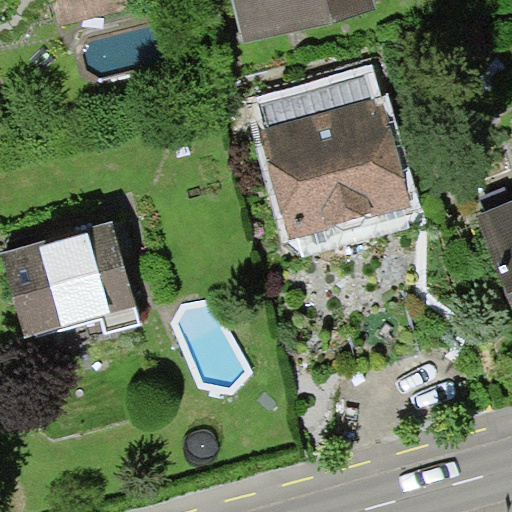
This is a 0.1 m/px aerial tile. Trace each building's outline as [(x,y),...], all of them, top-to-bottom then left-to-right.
[(146,0),(62,0),(70,31),(149,11),(146,0)] [(383,0),(236,0),(248,46),(387,11),(383,0)] [(387,99),(266,134),(299,242),(419,207),(387,99)] [(511,206),(484,219),(511,282),(511,206)] [(129,223),(16,259),(39,334),(107,312),(112,329),(159,314),(129,223)]
